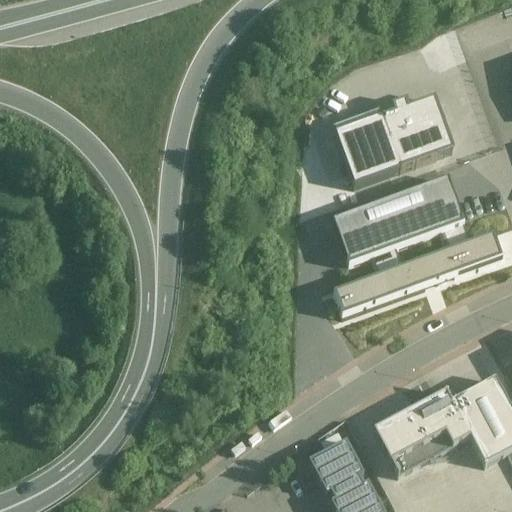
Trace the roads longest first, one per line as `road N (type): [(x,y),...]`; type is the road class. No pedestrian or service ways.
road 1 (trunk): [(20,511),(105,453),(145,398),(163,322),(183,119),(219,49),(273,0)]
road 2 (trunk): [(0,105),(49,125),(93,160),(140,241),(147,305),(138,367),(118,413),(49,477),(0,499)]
road 3 (residential): [(176,511),(214,495),(382,376),(511,308)]
road 4 (trunk): [(0,48),(178,0)]
road 5 (unknown): [(341,403),(396,511)]
